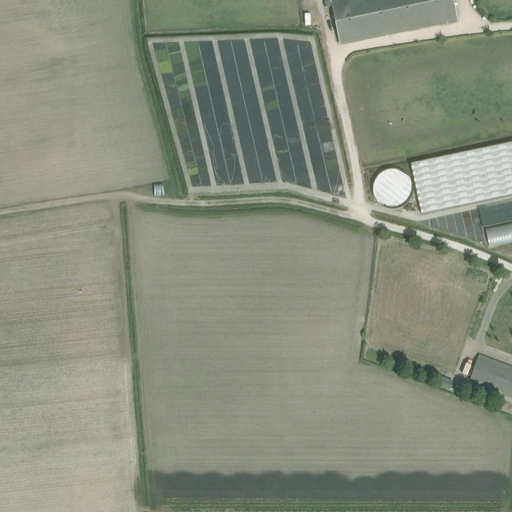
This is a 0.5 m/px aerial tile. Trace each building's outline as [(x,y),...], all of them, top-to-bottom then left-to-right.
[(453,0),(335,0),(330,1),(340,46),(458,21),(453,0)] [(422,215),(511,195),(511,143),(411,165),(422,215)] [(413,194),(414,190),(413,186),(412,182),(410,178),(408,175),(405,173),(401,171),(398,170),(393,169),(389,170),(386,171),(382,173),(379,175),(376,178),(375,182),(373,186),(373,190),(373,194),(375,197),(376,201),(378,203),(381,206),(385,208),(389,209),(391,210),(393,210),(397,210),(401,209),(405,207),(408,204),(410,201),(412,197),(413,194)] [(142,174),(134,174),(134,182),(142,182),(142,174)] [(511,203),(476,209),(481,246),(511,241),(511,203)] [(511,367),(473,354),(465,377),(508,392),(511,381),(511,367)] [(455,378),(460,363),(454,361),(449,377),(455,378)] [(440,376),(436,385),(449,390),(452,381),(440,376)] [(150,403),(151,511),(494,511),(495,508),(448,509),(448,503),(462,503),(462,492),(466,492),(466,505),(490,504),(489,418),(304,421),(303,407),(256,408),(256,402),(150,403)]
